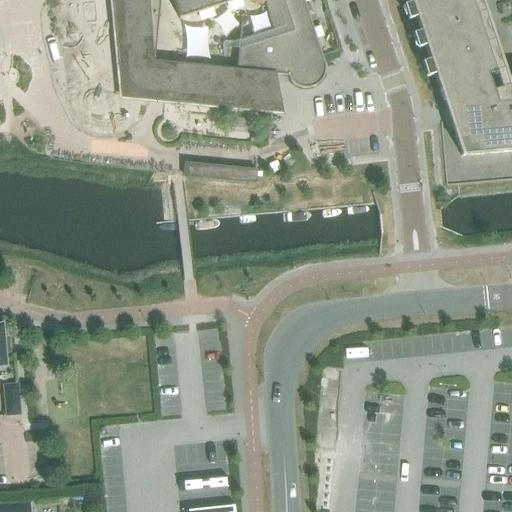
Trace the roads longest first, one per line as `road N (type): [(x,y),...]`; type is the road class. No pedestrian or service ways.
road 1 (residential): [(367,0),(403,121),(421,305)]
road 2 (tertiary): [(286,511),(279,373),(287,348),(322,320),(421,305)]
